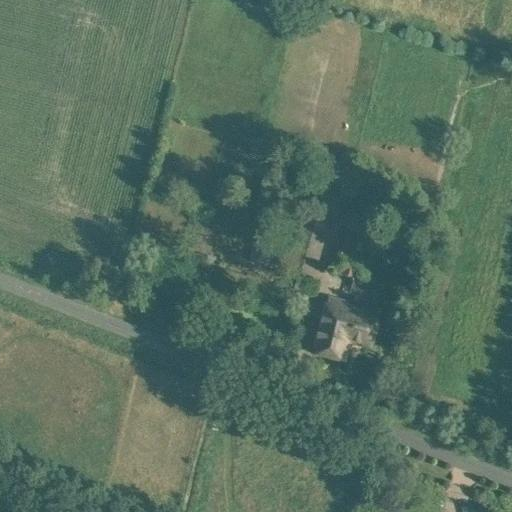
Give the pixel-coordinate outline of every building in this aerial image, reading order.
[(349,170),(322,163),(313,202),(340,208),(349,170)] [(287,270),(311,278),(325,235),(326,232),(324,231),(328,218),(297,210),(286,251),(292,252),(287,270)] [(351,215),(335,271),(345,274),(344,277),(354,279),(351,290),(366,294),(371,276),(363,274),(372,244),(366,242),(372,221),(351,215)] [(192,281),(210,285),(216,259),(197,256),(192,281)] [(297,276),(294,291),(310,295),(313,296),(317,281),(297,276)] [(349,342),(372,348),(380,314),(328,301),(314,354),(344,362),(349,342)]
